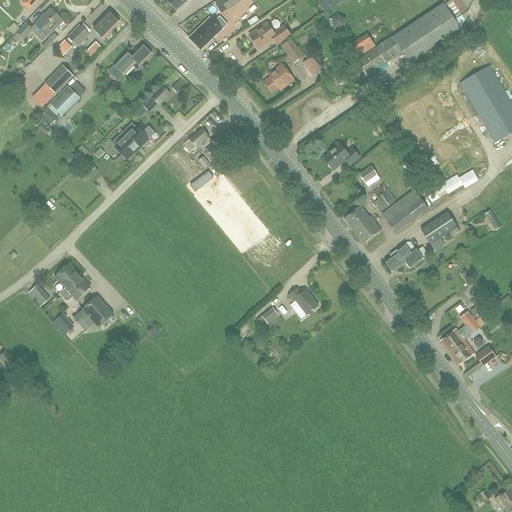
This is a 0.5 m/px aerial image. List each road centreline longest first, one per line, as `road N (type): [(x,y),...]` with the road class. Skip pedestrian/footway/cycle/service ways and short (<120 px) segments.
road 1 (secondary): [(511,461),(248,121),(126,0)]
road 2 (track): [(220,91),(51,259),(0,297)]
